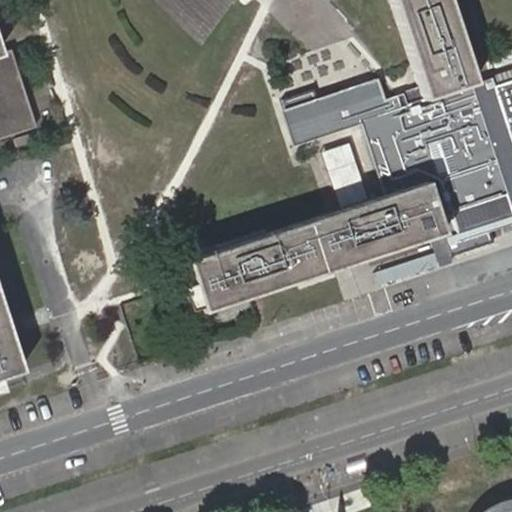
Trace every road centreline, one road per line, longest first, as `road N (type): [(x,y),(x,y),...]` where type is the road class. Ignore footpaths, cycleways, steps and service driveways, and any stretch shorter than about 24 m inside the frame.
road 1 (residential): [(511,290),(0,452)]
road 2 (residential): [(135,511),(511,389)]
